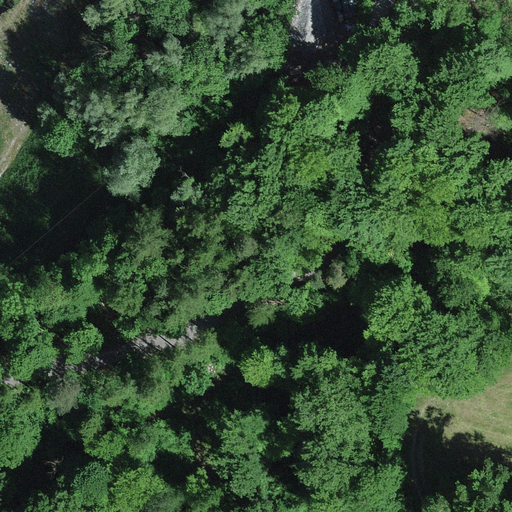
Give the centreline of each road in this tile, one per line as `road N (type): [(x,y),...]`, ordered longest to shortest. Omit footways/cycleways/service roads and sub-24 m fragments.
road 1 (track): [(0,375),(205,323),(359,249),(439,239)]
road 2 (track): [(439,239),(366,110),(369,42),(385,0)]
road 3 (track): [(0,101),(22,114),(49,95),(85,37),(92,0)]
